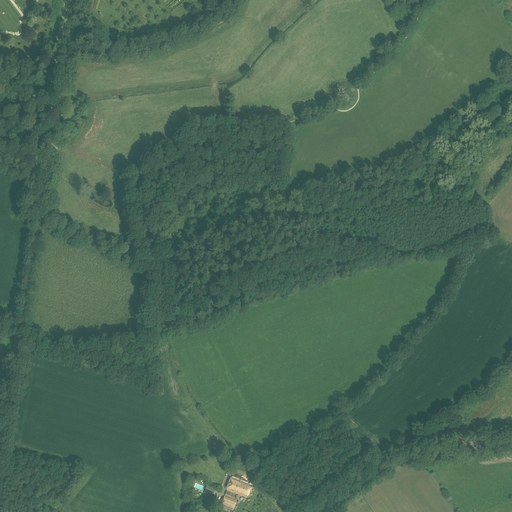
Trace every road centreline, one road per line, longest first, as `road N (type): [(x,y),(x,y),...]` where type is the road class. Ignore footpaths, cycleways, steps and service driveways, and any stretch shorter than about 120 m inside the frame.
road 1 (track): [(296,117),(295,205),(318,234),(402,254),(485,231),(511,243)]
road 2 (track): [(40,216),(0,445)]
road 3 (unclassified): [(330,511),(411,458),(511,442)]
